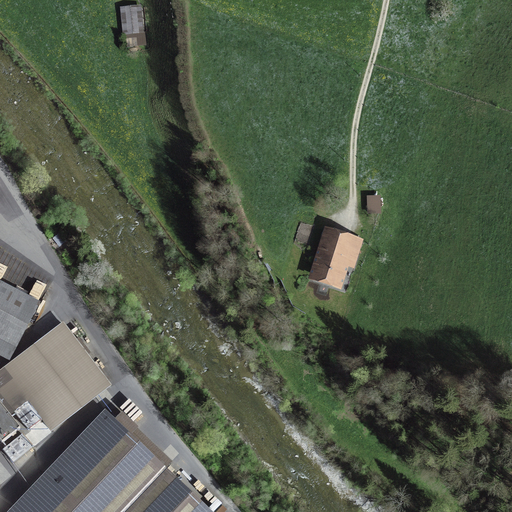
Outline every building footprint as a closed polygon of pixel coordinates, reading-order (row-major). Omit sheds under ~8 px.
[(139,7),(122,8),(125,34),(142,32),(139,7)] [(379,197),(369,197),(369,213),(379,213),(379,197)] [(343,264),(353,268),(362,242),(330,232),(315,277),(337,284),(343,264)] [(0,282),(0,339),(16,348),(39,303),(0,282)] [(0,395),(13,412),(13,411),(27,401),(42,419),(48,428),(108,383),(66,327),(0,376),(0,395)] [(27,401),(13,411),(28,430),(42,419),(27,401)] [(0,403),(0,441),(2,443),(20,429),(0,403)] [(121,415),(116,421),(128,432),(133,426),(121,415)] [(207,511),(110,419),(21,511),(207,511)] [(22,434),(3,450),(14,463),(33,447),(22,434)] [(170,466),(166,470),(170,474),(174,470),(170,466)]
